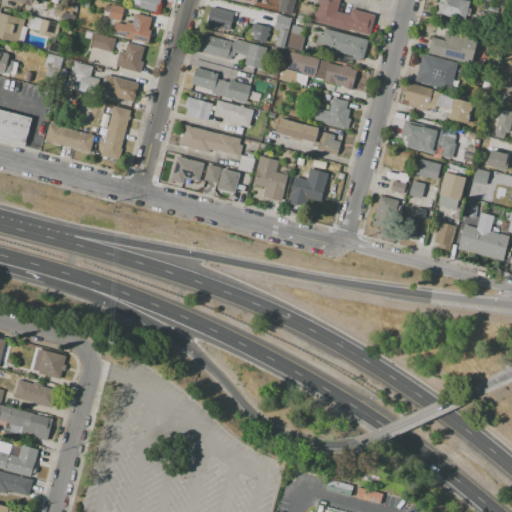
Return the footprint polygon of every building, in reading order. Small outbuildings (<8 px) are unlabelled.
[(160,0),(159,5),(156,4),(154,12),(128,6),(129,0),(160,0)] [(277,11),(279,0),(294,0),(291,15),(277,11)] [(317,0),(312,22),(348,31),(349,30),(369,35),(374,16),(351,10),(349,15),(336,12),(339,0),(317,0)] [(435,14),(439,0),(465,0),(469,1),(464,22),(435,14)] [(107,18),(110,4),(123,7),(120,21),(107,18)] [(210,7),(233,13),(228,30),(205,24),(210,7)] [(0,12),(23,19),(17,43),(0,39),(0,12)] [(62,13),(74,16),(71,27),(59,24),(62,13)] [(111,35),(114,22),(125,25),(126,22),(132,23),(134,14),(151,18),(145,43),(111,35)] [(276,15),(291,19),(283,49),(275,47),(280,31),(272,29),(276,15)] [(30,16),(48,21),(44,34),(26,30),(30,16)] [(251,23),(269,28),(265,43),(252,39),(253,35),(248,34),(251,23)] [(286,46),(292,24),(302,27),(300,34),(304,35),(300,50),(286,46)] [(324,29),(368,40),(363,62),(351,59),(351,56),(342,54),(342,56),(332,53),(332,52),(320,48),(321,47),(315,46),(318,33),(323,34),(324,29)] [(428,54),(432,38),(444,41),(447,30),(477,38),(470,65),(428,54)] [(94,33),(116,38),(112,53),(90,47),(94,33)] [(203,34),(200,46),(203,47),(202,52),(232,59),(233,53),(245,56),(243,65),(262,69),(267,48),(234,40),(234,42),(203,34)] [(140,72),(114,66),(118,51),(124,52),(127,42),(143,46),(140,61),(142,62),(140,72)] [(289,51),(285,68),(301,72),(300,74),(323,80),(323,82),(351,89),(356,70),(328,63),(329,61),(289,51)] [(0,52),(9,55),(7,59),(18,62),(15,74),(9,73),(9,74),(4,73),(4,75),(0,73),(0,52)] [(414,81),(421,53),(456,63),(449,90),(414,81)] [(48,54),(63,57),(57,79),(43,75),(48,54)] [(73,61),(91,66),(89,76),(98,78),(94,94),(77,89),(79,81),(68,78),(71,66),(72,67),(73,61)] [(504,62),(511,63),(509,72),(502,70),(504,62)] [(247,104),(211,94),(213,89),(190,83),(194,66),(219,73),(217,79),(229,82),(230,80),(252,86),(247,104)] [(278,80),(281,68),(298,72),(294,84),(278,80)] [(132,101),(100,93),(105,74),(137,82),(132,101)] [(483,82),(491,84),(489,91),(482,89),(483,82)] [(408,83),(453,95),(452,98),(471,103),(466,123),(448,118),(450,110),(436,106),(435,109),(427,107),(426,112),(406,107),(408,101),(403,100),(408,83)] [(503,96),(511,98),(511,109),(500,107),(503,96)] [(211,104),(207,120),(185,115),(187,108),(184,107),(186,97),(211,104)] [(346,101),(345,107),(349,108),(347,117),(350,118),(347,130),(312,121),(315,108),(328,111),(331,97),(346,101)] [(217,100),(254,110),(249,129),(243,127),(244,126),(227,121),(228,118),(213,114),(217,100)] [(263,103),(270,104),(268,111),(261,110),(263,103)] [(112,106),(130,111),(118,160),(100,156),(112,106)] [(0,136),(24,143),(31,118),(0,109),(0,136)] [(511,112),(497,109),(492,136),(506,139),(511,112)] [(318,129),(314,143),(303,140),(302,142),(289,139),(290,137),(275,133),(279,118),(318,129)] [(451,158),(405,146),(408,137),(403,136),(407,123),(433,130),(433,128),(442,131),(441,135),(456,139),(451,158)] [(49,124),(44,141),(89,153),(93,135),(49,124)] [(184,126),(243,140),(239,156),(209,148),(208,152),(179,145),(184,126)] [(320,131),(334,135),(332,140),(340,142),(338,151),(316,145),(320,131)] [(468,131),(477,133),(474,142),(466,140),(468,131)] [(486,167),(491,150),(508,155),(504,172),(486,167)] [(176,155),(203,162),(198,182),(184,178),(183,184),(169,180),(176,155)] [(252,173),(237,169),(241,155),(255,159),(252,173)] [(281,202),(263,197),(265,187),(252,183),(259,156),(278,161),(275,172),(288,175),(281,202)] [(414,174),(418,159),(440,165),(436,180),(414,174)] [(207,164),(221,168),(217,185),(203,181),(207,164)] [(475,168),(488,172),(485,185),(471,181),(475,168)] [(326,174),(319,200),(299,195),(296,205),(287,203),(294,176),(306,179),(309,169),(326,174)] [(458,201),(438,195),(444,173),(464,178),(458,201)] [(403,193),(389,190),(392,181),(405,184),(403,193)] [(412,181),(424,184),(420,199),(408,196),(412,181)] [(371,225),(379,196),(397,201),(395,210),(399,211),(393,231),(371,225)] [(464,213),(467,200),(475,202),(471,215),(464,213)] [(424,214),(417,238),(401,234),(408,209),(424,214)] [(463,225),(477,229),(481,214),(493,217),(489,232),(509,237),(502,262),(457,249),(463,225)] [(455,226),(448,251),(437,248),(438,245),(433,244),(439,222),(455,226)] [(50,352),(64,355),(59,378),(46,375),(50,352)] [(18,380),(32,384),(33,381),(41,383),(40,387),(55,391),(51,407),(13,397),(18,380)] [(0,405),(51,420),(45,442),(20,435),(22,428),(0,422),(0,405)] [(0,452),(0,467),(30,475),(37,449),(21,445),(18,457),(0,452)] [(0,471),(31,480),(27,497),(5,491),(5,493),(0,491),(0,471)]
